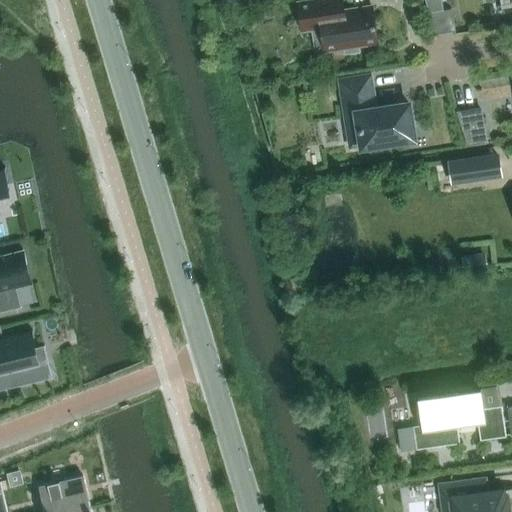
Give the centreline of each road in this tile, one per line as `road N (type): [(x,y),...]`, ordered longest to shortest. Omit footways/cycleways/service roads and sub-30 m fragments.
road 1 (secondary): [(205,355),(98,0)]
road 2 (residential): [(0,437),(205,355)]
road 3 (secondary): [(252,511),(205,355)]
